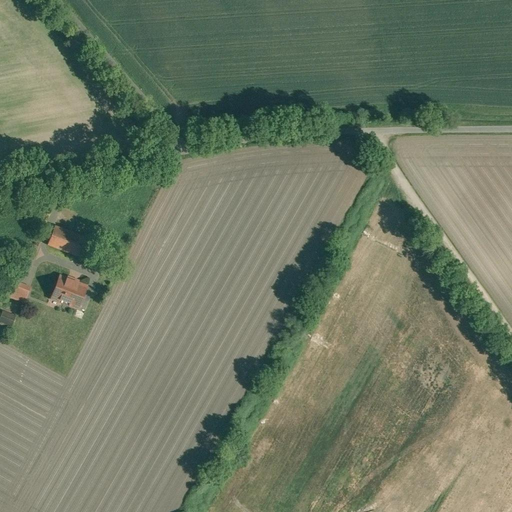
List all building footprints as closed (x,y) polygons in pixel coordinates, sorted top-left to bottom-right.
[(85,237),(55,226),(48,244),(78,255),(85,237)] [(14,253),(3,280),(12,284),(23,256),(14,253)] [(79,282),(68,277),(67,279),(60,276),(52,298),(78,308),(87,286),(78,283),(79,282)] [(29,290),(12,284),(8,295),(24,301),(29,290)] [(16,315),(3,310),(0,317),(0,320),(12,325),(16,315)]
